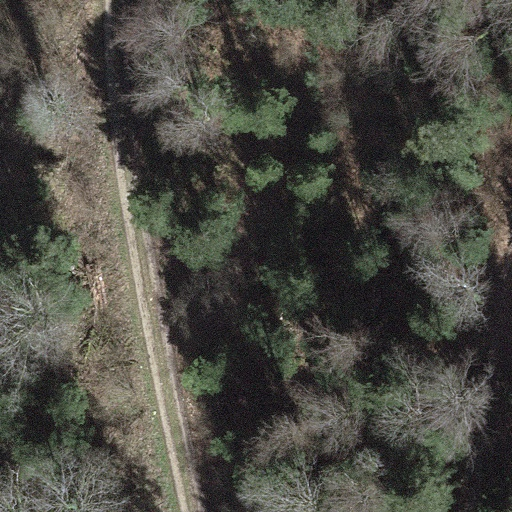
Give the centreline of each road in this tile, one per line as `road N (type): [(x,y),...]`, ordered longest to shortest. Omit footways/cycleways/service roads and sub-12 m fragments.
road 1 (track): [(112,0),(115,97),(193,511)]
road 2 (track): [(471,511),(474,456),(511,264)]
